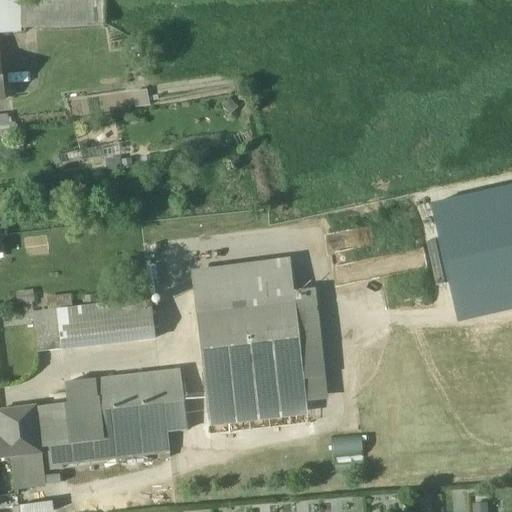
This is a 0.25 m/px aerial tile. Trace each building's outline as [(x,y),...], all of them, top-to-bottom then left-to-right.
[(20,0),(0,0),(0,35),(22,34),(22,28),(20,0)] [(102,0),(20,0),(22,28),(103,25),(102,0)] [(6,114),(0,115),(0,131),(9,130),(6,114)] [(291,268),(193,281),(197,315),(295,303),(291,268)] [(150,299),(57,310),(61,350),(154,339),(150,299)] [(295,303),(197,315),(208,414),(307,403),(295,303)] [(57,310),(33,313),(37,353),(61,350),(57,310)] [(180,369),(65,384),(67,404),(35,408),(35,406),(0,410),(0,440),(2,458),(41,453),(43,471),(63,468),(62,465),(169,452),(167,432),(188,429),(180,369)]
